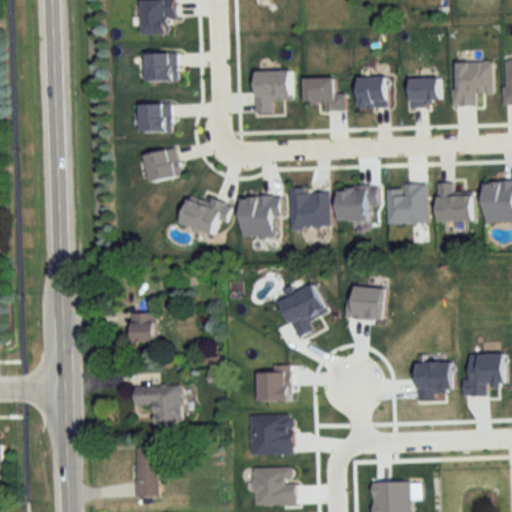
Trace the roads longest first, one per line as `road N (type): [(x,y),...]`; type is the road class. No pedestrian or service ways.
road 1 (tertiary): [(50,0),(70,511)]
road 2 (residential): [(228,148),(242,156),(511,147)]
road 3 (residential): [(511,438),(350,442)]
road 4 (residential): [(216,0),(219,131),(228,148)]
